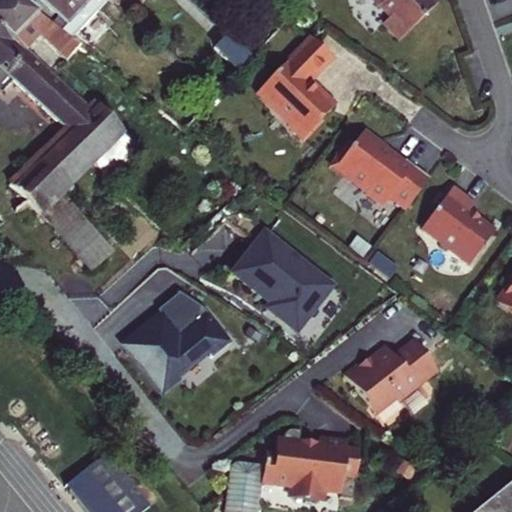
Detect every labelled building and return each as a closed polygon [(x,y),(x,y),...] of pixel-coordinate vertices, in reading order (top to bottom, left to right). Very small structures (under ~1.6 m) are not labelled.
[(0,0),(0,33),(11,42),(27,26),(40,37),(66,62),(79,48),(70,41),(28,8),(17,0),(0,0)] [(35,0),(28,8),(70,41),(107,0),(35,0)] [(373,0),(377,9),(379,7),(390,18),(383,25),(399,42),(439,3),(436,0),(373,0)] [(11,42),(24,53),(40,37),(27,26),(11,42)] [(11,42),(0,33),(0,93),(0,94),(12,82),(66,132),(56,142),(85,172),(91,165),(121,136),(123,135),(94,105),(87,111),(24,53),(11,42)] [(214,49),(238,73),(251,60),(226,36),(214,49)] [(332,60),(310,39),(260,92),(276,108),(274,111),(289,126),(288,127),(304,143),(323,124),(321,122),(333,110),(333,107),(332,104),(317,90),(314,90),(310,87),(310,83),(332,60)] [(389,156),(386,157),(382,154),(384,151),(383,147),(364,132),(354,145),(346,147),(332,164),(350,177),(350,181),(367,194),(365,196),(383,208),(390,198),(407,210),(430,179),(406,161),(402,165),(389,156)] [(91,165),(107,181),(137,152),(121,136),(91,165)] [(85,172),(56,142),(44,153),(73,183),(85,172)] [(44,153),(9,187),(28,203),(40,217),(61,195),(73,183),(44,153)] [(0,196),(0,219),(2,224),(28,203),(9,187),(0,196)] [(494,233),(468,214),(474,207),(452,190),(421,231),(469,267),(494,233)] [(88,273),(111,252),(61,195),(40,217),(88,273)] [(295,333),(331,288),(263,233),(231,274),(279,313),(275,317),(295,333)] [(511,276),(510,280),(511,281),(511,286),(498,305),(511,316),(511,276)] [(125,349),(162,394),(179,379),(176,376),(205,352),(210,358),(229,343),(203,311),(178,294),(156,312),(160,316),(146,328),(148,330),(125,349)] [(365,370),(361,366),(359,364),(357,364),(343,374),(374,415),(395,399),(398,403),(437,373),(414,342),(393,358),(386,348),(368,361),(371,365),(365,370)] [(0,407),(10,420),(66,488),(95,464),(14,364),(0,375),(0,407)] [(281,435),(281,438),(283,438),(283,441),(274,440),(272,455),(263,454),(261,465),(259,481),(290,485),(289,490),(295,498),(313,500),(321,494),(322,489),(338,491),(337,497),(351,498),(357,452),(344,451),(345,443),(316,440),(315,450),(296,448),(298,429),(287,429),(283,431),(281,435)] [(95,464),(66,488),(84,511),(143,511),(148,508),(106,456),(95,464)] [(255,511),(259,481),(261,465),(235,462),(225,469),(220,510),(221,511),(255,511)] [(511,511),(511,483),(476,511),(511,511)]
